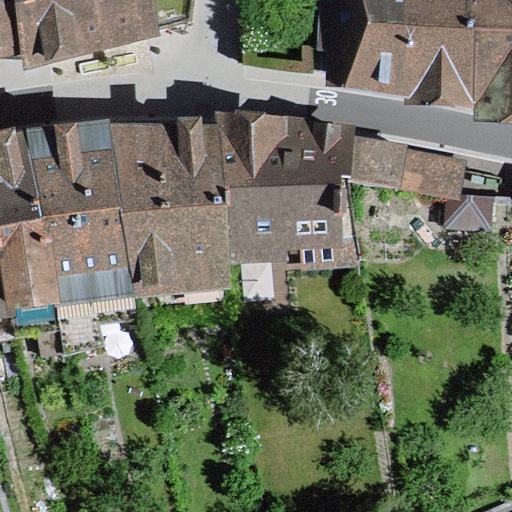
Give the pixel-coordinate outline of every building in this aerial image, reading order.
[(0,0),(0,51),(21,48),(14,0),(0,0)] [(144,0),(14,0),(21,48),(36,42),(49,64),(150,36),(144,0)] [(335,77),(410,87),(410,0),(338,0),(338,2),(321,1),(320,53),(336,53),(335,77)] [(410,0),(410,87),(410,92),(476,98),(471,0),(410,0)] [(476,108),(511,110),(511,0),(471,0),(476,98),(476,108)] [(217,134),(225,255),(228,255),(285,251),(284,243),(340,241),(346,182),(351,144),(353,144),(353,142),(353,138),(283,130),(283,136),(218,128),(217,134)] [(135,288),(108,132),(28,142),(56,299),(53,299),(63,355),(102,345),(97,324),(139,318),(133,289),(135,288)] [(135,288),(230,278),(228,255),(225,255),(217,134),(108,132),(135,288)] [(56,299),(28,142),(0,149),(0,256),(9,306),(12,305),(53,299),(56,299)] [(458,199),(458,195),(464,165),(404,154),(405,150),(353,142),(353,144),(351,144),(346,182),(448,200),(458,199)] [(458,195),(458,199),(448,200),(446,227),(487,230),(491,198),(458,195)] [(0,307),(9,306),(0,256),(0,307)]
